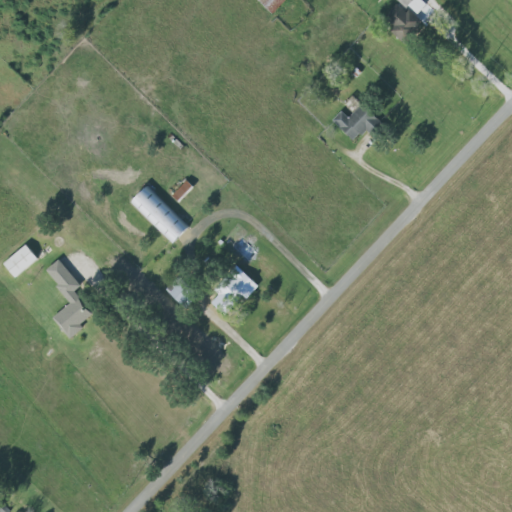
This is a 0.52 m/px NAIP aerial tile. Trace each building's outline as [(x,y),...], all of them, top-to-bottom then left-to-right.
[(258,0),(273,13),(285,0),(258,0)] [(396,0),(407,9),(410,6),(418,14),(428,3),(424,0),(396,0)] [(411,9),(407,13),(398,3),(383,18),(406,42),(425,24),(411,9)] [(351,118),(342,110),(333,120),(356,141),(366,129),(373,134),(384,122),(364,104),(351,118)] [(131,205),(174,245),(190,228),(147,188),(131,205)] [(4,264),(16,279),(40,258),(27,244),(4,264)] [(82,286),(61,259),(46,270),(72,303),(54,317),(70,339),(85,328),(81,324),(93,315),(75,291),(82,286)] [(210,300),(226,317),(259,285),(243,268),(210,300)] [(167,290),(183,305),(193,295),(177,279),(167,290)]
